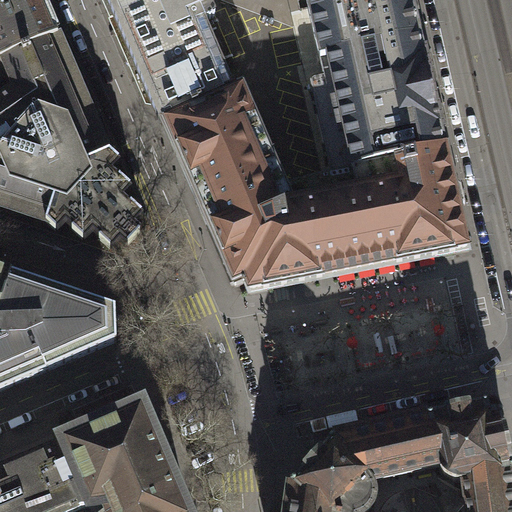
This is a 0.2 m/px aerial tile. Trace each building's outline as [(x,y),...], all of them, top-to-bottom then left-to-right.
[(0,61),(58,36),(46,7),(42,0),(7,0),(2,13),(0,12),(0,61)] [(206,0),(107,0),(160,121),(234,90),(226,71),(235,67),(206,0)] [(306,0),(320,60),(420,37),(411,0),(306,0)] [(0,208),(116,247),(127,247),(135,242),(140,232),(139,222),(80,87),(58,36),(0,61),(0,208)] [(331,175),(446,149),(439,119),(424,55),(420,37),(320,60),(324,78),(311,82),(331,175)] [(331,175),(285,186),(242,86),(234,90),(160,121),(172,149),(212,243),(232,289),(245,283),(250,296),(261,291),(381,269),(470,252),(458,200),(446,149),(331,175)] [(0,309),(11,274),(0,270),(0,309)] [(0,390),(22,381),(116,341),(114,308),(62,291),(11,274),(0,309),(0,390)] [(511,511),(511,449),(503,412),(500,406),(493,402),(486,401),(332,437),(312,459),(291,481),(286,511),(511,511)] [(187,511),(142,406),(61,441),(63,445),(0,472),(0,511),(74,511),(81,509),(108,505),(110,511),(108,511),(187,511)]
